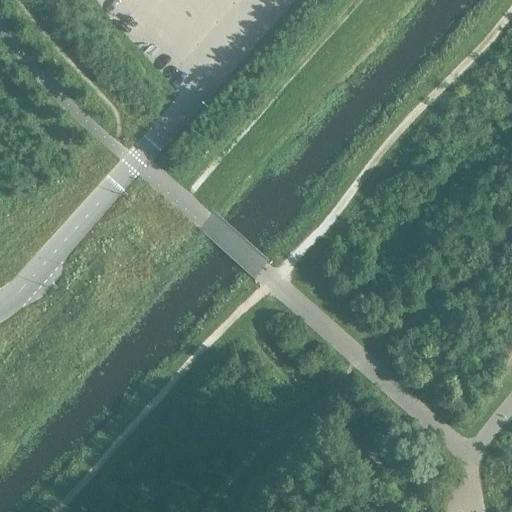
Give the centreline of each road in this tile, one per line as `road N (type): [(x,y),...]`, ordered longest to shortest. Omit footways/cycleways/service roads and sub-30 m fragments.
road 1 (unclassified): [(279,0),(0,307)]
road 2 (unknown): [(209,511),(311,407),(511,235)]
road 3 (unknown): [(225,324),(328,423),(438,511)]
road 4 (unknown): [(116,147),(114,110),(16,0)]
